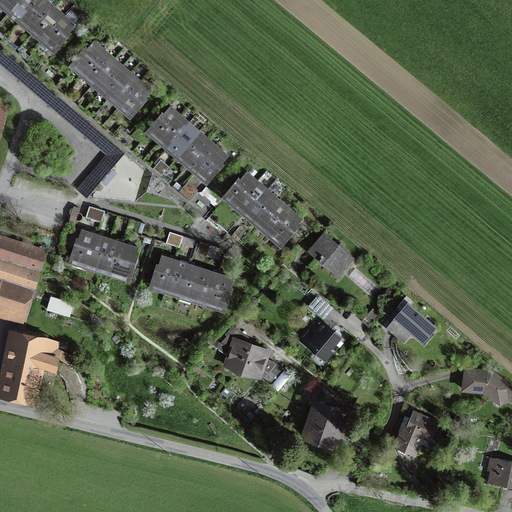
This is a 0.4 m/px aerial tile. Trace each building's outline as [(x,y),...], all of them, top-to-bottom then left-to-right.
[(0,0),(0,1),(10,10),(19,0),(0,0)] [(39,0),(19,0),(10,10),(22,20),(39,0)] [(55,5),(48,0),(39,0),(22,20),(34,30),(55,5)] [(34,30),(44,38),(65,14),(55,5),(34,30)] [(69,9),(65,14),(44,38),(38,45),(48,54),(79,17),(69,9)] [(74,65),(84,73),(105,49),(95,40),(74,65)] [(0,45),(0,60),(109,153),(80,187),(88,194),(124,152),(0,45)] [(115,57),(105,49),(84,73),(94,82),(115,57)] [(124,64),(115,57),(94,82),(102,89),(124,64)] [(102,89),(110,96),(131,71),(124,64),(102,89)] [(141,80),(131,71),(110,96),(120,104),(141,80)] [(152,90),(141,80),(120,104),(131,114),(152,90)] [(8,104),(0,101),(0,124),(2,125),(8,104)] [(150,130),(160,138),(181,114),(171,106),(150,130)] [(160,138),(169,146),(190,121),(181,114),(160,138)] [(200,130),(190,121),(169,146),(179,155),(200,130)] [(179,155),(189,163),(209,138),(200,130),(179,155)] [(68,145),(54,133),(47,142),(60,153),(68,145)] [(194,174),(197,170),(218,145),(209,138),(189,163),(186,167),(194,174)] [(228,153),(218,145),(197,170),(207,178),(228,153)] [(227,194),(237,203),(258,179),(248,170),(227,194)] [(268,188),(258,179),(237,203),(247,212),(268,188)] [(197,190),(187,182),(180,190),(189,198),(197,190)] [(280,198),(268,188),(247,212),(259,222),(280,198)] [(259,222),(271,233),(292,208),(280,198),(259,222)] [(74,204),(72,216),(78,217),(80,205),(74,204)] [(87,215),(103,220),(106,209),(90,204),(87,215)] [(302,217),(292,208),(271,233),(281,241),(302,217)] [(85,215),(82,224),(99,230),(102,221),(85,215)] [(71,260),(87,265),(98,233),(82,227),(71,260)] [(194,245),(195,236),(169,232),(167,243),(180,245),(181,243),(194,245)] [(354,259),(323,232),(308,249),(339,276),(354,259)] [(110,237),(98,233),(87,265),(99,269),(110,237)] [(0,234),(0,279),(33,290),(45,249),(0,234)] [(99,269),(113,273),(123,241),(110,237),(99,269)] [(200,239),(197,250),(220,257),(224,247),(200,239)] [(138,246),(123,241),(113,273),(128,278),(138,246)] [(150,289),(164,293),(175,259),(161,255),(150,289)] [(164,293),(179,298),(190,264),(175,259),(164,293)] [(179,298),(191,302),(202,268),(190,264),(179,298)] [(191,302),(207,307),(218,273),(202,268),(191,302)] [(233,278),(218,273),(207,307),(222,312),(233,278)] [(0,316),(22,323),(33,290),(0,279),(0,316)] [(73,304),(51,296),(47,308),(69,316),(73,304)] [(341,309),(326,297),(317,308),(331,320),(341,309)] [(436,327),(408,302),(386,328),(401,341),(409,333),(421,344),(436,327)] [(379,313),(373,308),(363,319),(369,324),(379,313)] [(350,341),(329,324),(324,330),(319,326),(305,343),(331,364),(350,341)] [(61,340),(11,327),(0,367),(0,395),(35,405),(44,371),(52,373),(61,340)] [(224,365),(242,372),(252,343),(233,337),(224,365)] [(271,349),(252,343),(242,372),(261,378),(271,349)] [(511,384),(493,367),(462,367),(462,392),(486,394),(500,406),(508,400),(511,402),(511,384)] [(348,412),(311,400),(299,436),(336,448),(348,412)] [(442,424),(414,410),(410,419),(406,417),(392,444),(416,456),(425,439),(433,443),(442,424)] [(511,463),(492,459),(487,483),(511,488),(511,463)] [(442,466),(418,461),(415,476),(421,485),(437,488),(442,466)]
